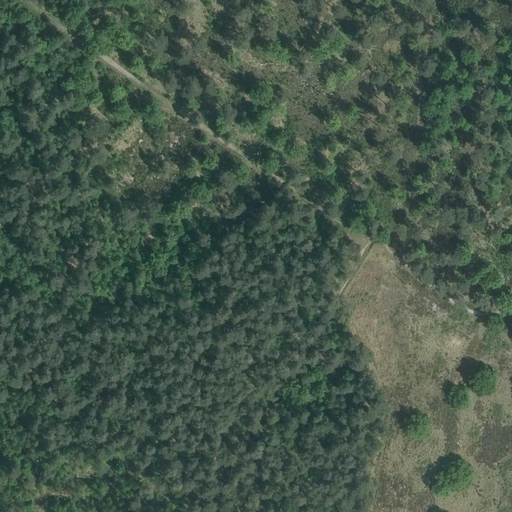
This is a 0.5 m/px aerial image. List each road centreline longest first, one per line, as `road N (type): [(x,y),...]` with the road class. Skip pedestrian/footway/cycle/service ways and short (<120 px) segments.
road 1 (track): [(18,0),(373,244)]
road 2 (track): [(195,511),(373,244)]
